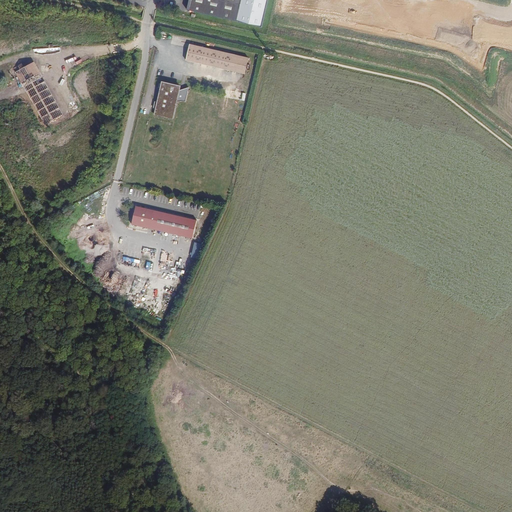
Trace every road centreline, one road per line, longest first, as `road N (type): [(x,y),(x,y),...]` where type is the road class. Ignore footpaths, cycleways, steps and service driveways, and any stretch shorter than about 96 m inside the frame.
road 1 (track): [(105,299),(161,345),(482,511)]
road 2 (track): [(58,354),(105,400),(138,511)]
road 3 (track): [(0,168),(44,239),(105,299)]
